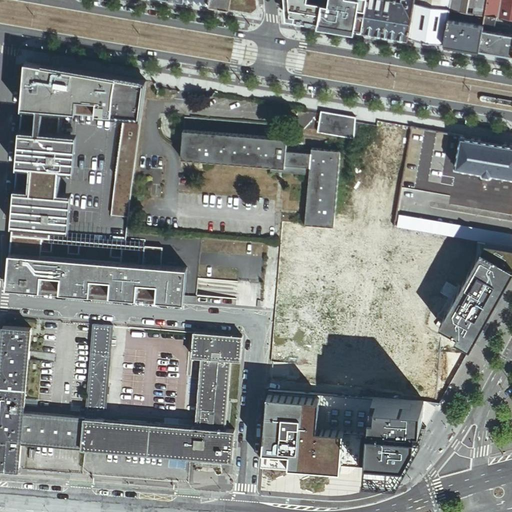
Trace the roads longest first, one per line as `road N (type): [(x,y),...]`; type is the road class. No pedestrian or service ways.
road 1 (residential): [(0,301),(257,323),(242,511)]
road 2 (tertiary): [(10,30),(269,75)]
road 3 (tertiary): [(269,75),(511,117)]
road 4 (tertiary): [(511,81),(272,39)]
road 5 (tertiary): [(272,39),(65,3)]
road 6 (primary): [(156,511),(0,499)]
road 7 (residential): [(0,167),(10,30)]
